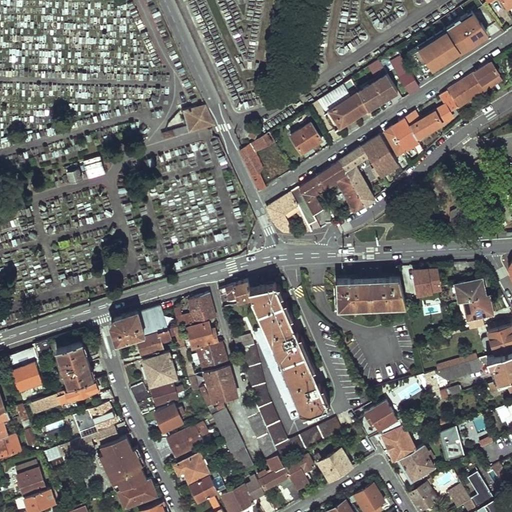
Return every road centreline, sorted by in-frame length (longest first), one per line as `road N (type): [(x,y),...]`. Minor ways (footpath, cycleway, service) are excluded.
road 1 (residential): [(256,201),(511,35)]
road 2 (residential): [(327,255),(335,231),(511,100)]
road 3 (unclassified): [(256,201),(165,0)]
road 4 (residential): [(182,511),(121,385),(96,309)]
road 5 (tertiary): [(278,257),(96,309)]
road 6 (tertiary): [(491,247),(327,255)]
road 7 (residential): [(412,511),(378,459),(291,511)]
